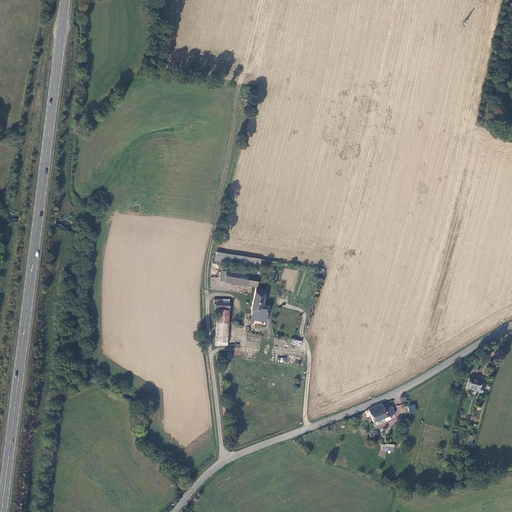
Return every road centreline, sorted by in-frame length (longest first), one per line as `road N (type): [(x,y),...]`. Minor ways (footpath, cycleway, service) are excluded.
road 1 (primary): [(65,0),(1,511)]
road 2 (unclassified): [(224,462),(207,262),(241,84)]
road 3 (tertiary): [(224,462),(396,394),(511,327)]
road 4 (track): [(61,26),(47,32),(11,208)]
